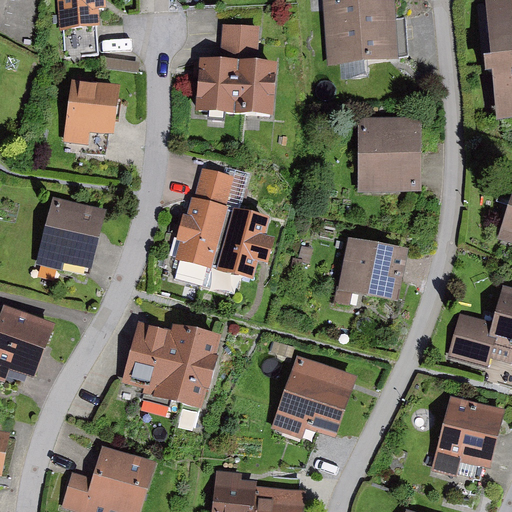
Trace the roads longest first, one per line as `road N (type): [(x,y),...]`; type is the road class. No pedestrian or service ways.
road 1 (residential): [(26,511),(53,412),(120,290),(152,198),(156,0)]
road 2 (residential): [(336,511),(406,366),(450,206),(453,123),(440,0)]
